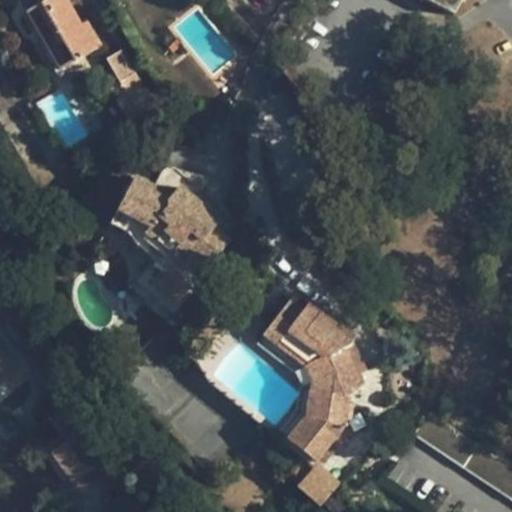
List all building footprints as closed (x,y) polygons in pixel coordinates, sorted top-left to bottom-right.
[(67,0),(49,0),(28,12),(63,71),(103,47),(93,30),(88,33),(82,25),(67,0)] [(426,0),(454,15),(462,0),(426,0)] [(88,22),(82,25),(88,33),(93,30),(88,22)] [(131,94),(119,101),(133,123),(153,100),(137,72),(124,80),(131,94)] [(117,213),(114,224),(129,235),(155,259),(169,271),(180,267),(195,284),(230,241),(216,228),(219,223),(209,215),(211,211),(180,187),(176,192),(169,201),(152,194),(155,187),(134,177),(117,213)] [(167,192),(155,187),(152,194),(169,201),(176,192),(169,188),(167,192)] [(308,414),(289,440),(317,463),(319,460),(346,425),(350,400),(366,387),(348,350),(351,347),(352,343),(353,339),(352,337),(351,333),(349,331),(345,329),(341,329),(339,328),(308,305),(306,308),(293,298),(291,300),(281,292),(256,326),(265,334),(305,367),(314,384),(309,401),(308,414)] [(0,331),(0,382),(25,359),(0,331)] [(281,434),(289,440),(308,414),(309,401),(314,384),(305,367),(265,334),(259,343),(297,370),(303,387),(297,414),(281,434)] [(511,500),(511,467),(480,446),(428,412),(413,435),(511,500)] [(77,432),(49,452),(69,481),(75,477),(84,490),(106,474),(77,432)] [(319,460),(317,463),(300,484),(320,506),(344,481),(319,460)] [(75,477),(69,481),(78,494),(84,490),(75,477)] [(110,511),(144,511),(130,491),(107,506),(110,511)]
